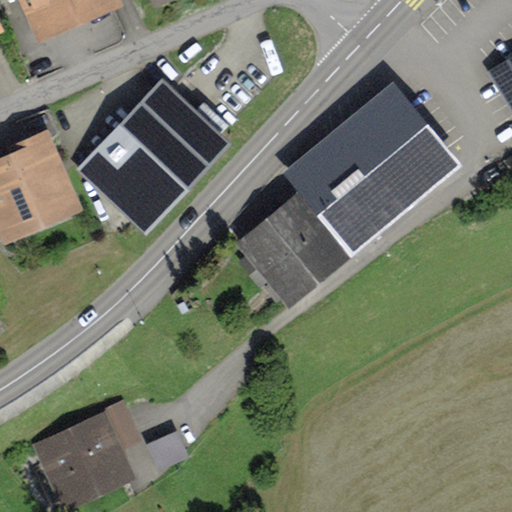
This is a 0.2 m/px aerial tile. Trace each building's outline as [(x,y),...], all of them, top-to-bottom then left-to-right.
[(25,0),(25,1),(37,28),(99,0),(25,0)] [(511,70),(497,80),(511,103),(511,70)] [(310,194),(350,242),(450,160),(395,94),(295,176),(310,194)] [(145,213),(228,125),(204,102),(186,121),(163,100),(98,169),(104,175),(83,198),(122,234),(143,212),(145,213)] [(68,200),(42,143),(16,154),(19,162),(0,170),(0,207),(9,227),(68,200)] [(250,243),(279,278),(267,287),(277,298),(288,289),(291,292),(350,242),(310,194),(250,243)] [(115,443),(132,435),(118,404),(101,412),(115,443)] [(76,493),(123,471),(100,424),(46,449),(58,475),(66,471),(76,493)] [(190,457),(177,431),(147,445),(160,472),(190,457)]
